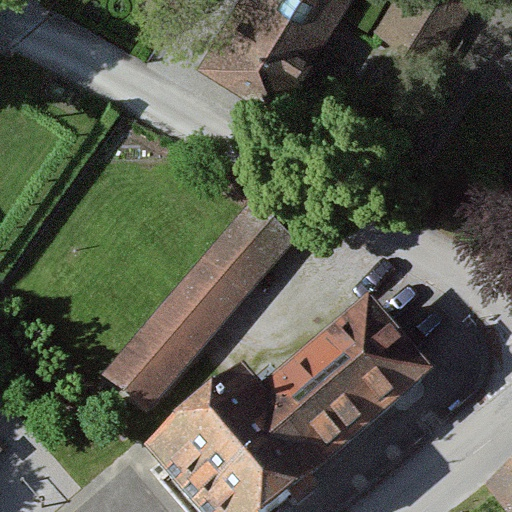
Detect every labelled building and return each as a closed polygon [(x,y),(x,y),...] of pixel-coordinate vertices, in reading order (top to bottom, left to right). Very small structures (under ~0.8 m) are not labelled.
[(243,0),(212,56),(297,104),(356,0),(243,0)] [(426,0),(414,26),(457,46),(478,0),(426,0)] [(106,390),(161,434),(297,265),(242,221),(106,390)] [(443,394),(374,319),(276,410),(258,391),(158,483),(184,511),(323,511),(347,490),(343,486),(443,394)] [(511,511),(511,492),(494,506),(498,511),(511,511)]
